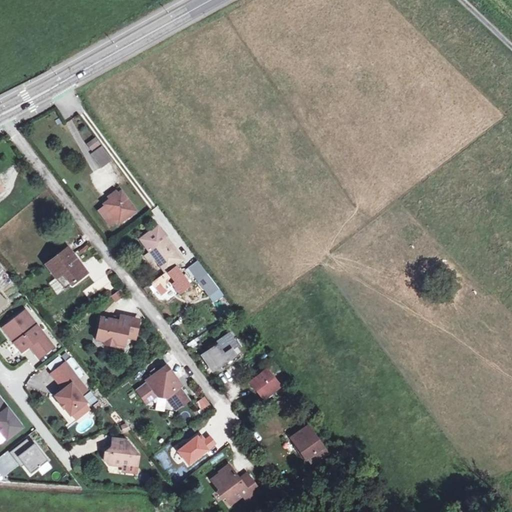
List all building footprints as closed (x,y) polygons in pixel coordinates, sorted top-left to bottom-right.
[(103,146),(92,154),(100,166),(112,158),(103,146)] [(106,206),(111,213),(119,224),(136,211),(121,191),(118,193),(110,199),(104,204),(106,206)] [(108,197),(110,199),(118,193),(116,191),(108,197)] [(111,213),(106,206),(101,210),(105,217),(111,213)] [(156,278),(163,286),(165,290),(173,284),(178,291),(188,283),(174,265),(177,263),(182,259),(157,226),(150,231),(152,234),(144,240),(150,249),(148,250),(150,252),(154,258),(165,272),(156,278)] [(140,239),(148,250),(150,249),(144,240),(152,234),(150,231),(140,239)] [(46,264),(56,277),(64,271),(73,283),(86,273),(68,248),(46,264)] [(154,258),(150,252),(145,256),(150,262),(154,258)] [(207,272),(198,261),(188,268),(197,279),(209,295),(219,288),(207,272)] [(0,274),(0,285),(2,288),(12,282),(5,271),(0,274)] [(64,271),(56,277),(65,289),(73,283),(64,271)] [(163,286),(156,278),(152,282),(158,290),(163,286)] [(119,289),(109,295),(114,302),(123,296),(119,289)] [(53,347),(25,311),(4,328),(22,352),(30,346),(39,358),(53,347)] [(120,322),(101,318),(96,340),(105,342),(104,344),(115,347),(115,344),(124,346),(126,337),(135,339),(139,322),(120,318),(120,322)] [(236,347),(238,345),(229,333),(222,338),(222,342),(207,351),(202,354),(213,371),(236,356),(232,349),(236,347)] [(232,349),(236,356),(241,353),(236,347),(232,349)] [(86,390),(65,363),(52,374),(61,385),(66,386),(67,388),(56,396),(70,415),(72,413),(84,404),(86,402),(80,395),(86,390)] [(178,382),(166,366),(146,380),(147,382),(136,389),(147,404),(158,396),(167,397),(174,407),(179,407),(189,400),(179,387),(178,388),(175,384),(178,382)] [(281,385),(268,368),(252,381),(266,398),(281,385)] [(273,404),(278,411),(294,398),(289,392),(273,404)] [(0,396),(0,444),(23,426),(0,396)] [(204,396),(198,400),(204,410),(210,407),(204,396)] [(84,404),(72,413),(77,419),(88,410),(84,404)] [(306,460),(308,459),(312,464),(327,454),(308,427),(291,438),(306,460)] [(39,471),(42,476),(54,468),(47,456),(43,459),(29,437),(11,449),(28,478),(39,471)] [(126,440),(113,439),(112,447),(114,447),(114,453),(105,452),(104,459),(109,465),(120,466),(121,464),(137,466),(138,456),(126,440)] [(222,476),(213,482),(230,504),(242,495),(248,502),(260,492),(246,474),(239,479),(229,465),(219,473),(220,473),(222,476)] [(211,479),(213,482),(222,476),(220,473),(211,479)]
